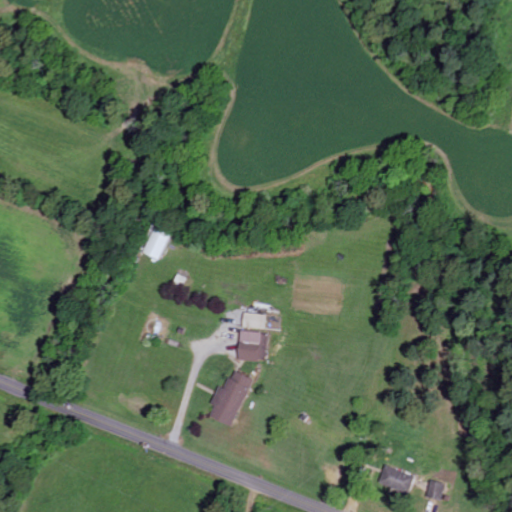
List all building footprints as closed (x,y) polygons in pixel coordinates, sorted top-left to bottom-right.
[(162,262),(172,236),(156,230),(146,256),(162,262)] [(265,316),(244,315),(243,329),(264,331),(265,316)] [(269,336),(242,332),(238,359),(265,363),(269,336)] [(209,418),(233,428),(252,380),(232,372),(225,390),(218,387),(211,406),(213,407),(209,418)] [(380,484),(410,496),(417,479),(387,467),(380,484)] [(446,486),(432,482),(427,498),(442,502),(446,486)]
